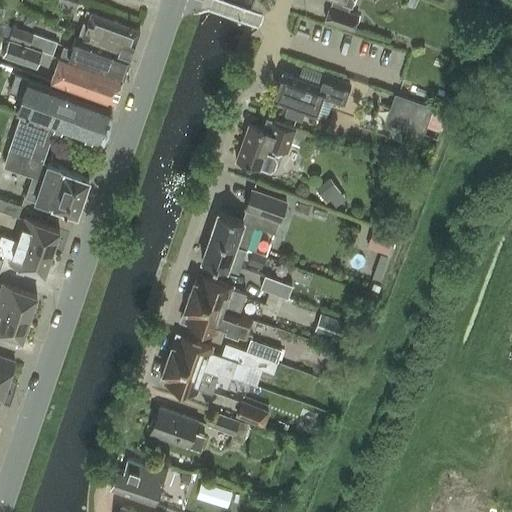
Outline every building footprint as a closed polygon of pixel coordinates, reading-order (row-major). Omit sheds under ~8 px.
[(354,0),(332,0),(331,6),(330,6),(326,20),(354,30),(359,15),(349,11),(350,7),(352,8),(355,1),(354,0)] [(131,55),(140,29),(93,12),(84,39),(131,55)] [(34,34),(14,26),(9,38),(29,46),(34,34)] [(124,77),(131,56),(78,38),(74,50),(66,46),(63,55),(124,77)] [(43,51),(8,39),(3,55),(37,67),(43,51)] [(52,82),(114,104),(123,80),(60,59),(52,82)] [(343,105),(350,83),(325,74),(321,86),(283,72),(273,100),(287,105),(285,110),(302,116),(303,111),(315,115),(322,97),(343,105)] [(113,109),(29,78),(16,74),(10,90),(23,95),(17,111),(101,142),(113,109)] [(434,106),(396,92),(386,121),(411,131),(424,135),(434,106)] [(300,143),(303,133),(295,130),(296,128),(267,118),(263,129),(249,125),(237,160),(269,171),(275,168),(278,161),(275,156),(265,152),(270,139),(289,146),(291,140),(300,143)] [(16,125),(9,149),(44,161),(51,137),(16,125)] [(44,161),(9,149),(4,165),(43,179),(36,198),(77,213),(89,177),(44,161)] [(235,245),(246,248),(246,249),(251,235),(254,225),(274,232),(279,220),(286,201),(252,189),(245,208),(246,208),(242,219),(219,211),(210,237),(235,246),(235,245)] [(23,206),(0,197),(0,209),(19,216),(23,206)] [(25,218),(18,240),(52,252),(60,230),(25,218)] [(368,242),(391,251),(399,232),(376,223),(368,242)] [(52,252),(18,240),(1,235),(0,238),(0,252),(12,257),(10,262),(45,274),(52,252)] [(235,246),(210,237),(202,260),(227,269),(227,267),(238,271),(246,248),(235,245),(235,246)] [(239,315),(239,314),(245,296),(246,294),(232,288),(233,285),(206,275),(203,274),(202,277),(199,276),(199,275),(197,275),(192,289),(191,292),(194,293),(193,298),(239,315)] [(293,285),(265,275),(261,288),(288,297),(293,285)] [(3,284),(0,291),(0,307),(30,318),(37,295),(3,284)] [(239,315),(193,298),(189,297),(188,299),(189,299),(183,315),(186,316),(189,317),(187,323),(189,324),(189,323),(216,333),(219,326),(233,332),(235,325),(250,331),(254,321),(239,316),(239,315)] [(0,332),(22,340),(30,318),(0,307),(0,332)] [(342,344),(349,324),(322,314),(314,334),(342,344)] [(169,356),(219,373),(220,371),(232,376),(234,370),(233,369),(235,364),(224,360),(224,358),(209,352),(211,346),(185,337),(185,336),(182,336),(180,341),(178,340),(178,339),(176,339),(171,353),(170,353),(169,356)] [(282,350),(252,340),(248,351),(278,362),(282,350)] [(278,362),(248,351),(244,362),(273,373),(278,362)] [(0,380),(7,383),(15,361),(0,355),(0,380)] [(219,373),(169,356),(169,357),(172,358),(170,363),(167,362),(166,365),(167,365),(162,378),(164,379),(167,380),(166,383),(168,384),(168,383),(195,393),(197,388),(212,393),(219,373)] [(269,410),(243,400),(237,415),(264,425),(269,410)] [(201,449),(205,435),(194,431),(198,419),(160,406),(155,420),(153,419),(151,426),(153,426),(151,432),(189,445),(201,449)] [(241,421),(214,411),(209,425),(236,435),(241,421)] [(155,502),(166,469),(147,462),(146,465),(128,459),(124,470),(118,468),(111,487),(155,502)] [(183,473),(181,481),(188,483),(191,476),(183,473)]
